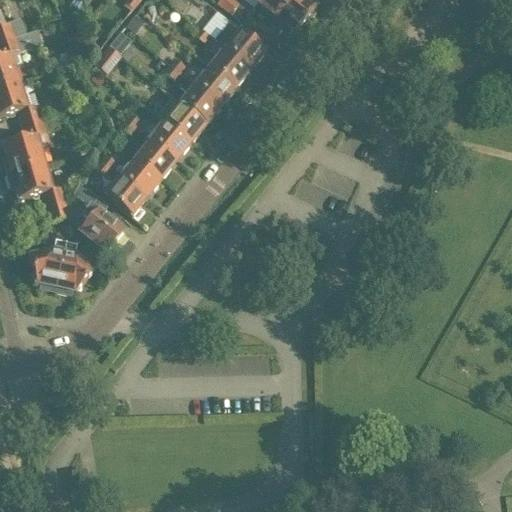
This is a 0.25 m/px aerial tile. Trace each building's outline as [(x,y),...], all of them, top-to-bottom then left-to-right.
[(129,0),(125,5),(131,11),(132,11),(140,1),(138,0),(129,0)] [(223,13),(232,3),(228,0),(221,0),(216,7),(223,13)] [(294,0),(263,0),(258,7),(276,22),(294,0)] [(267,33),(260,42),(266,47),(274,38),(276,40),(285,29),(295,37),(316,11),(302,0),(294,0),(276,22),(267,33)] [(223,13),(230,18),(238,8),(232,3),(223,13)] [(135,19),(127,29),(135,36),(143,25),(135,19)] [(0,45),(26,37),(20,22),(2,29),(0,23),(0,45)] [(213,44),(216,46),(224,53),(250,74),(266,55),(229,25),(213,44)] [(260,42),(267,33),(261,27),(252,36),(260,42)] [(203,46),(208,40),(198,32),(193,39),(203,46)] [(0,91),(17,86),(12,71),(22,67),(19,56),(42,48),(37,33),(26,37),(0,45),(0,91)] [(250,74),(224,53),(216,46),(209,54),(218,60),(209,71),(235,92),(250,74)] [(107,79),(122,60),(108,50),(94,69),(107,79)] [(161,62),(168,68),(178,76),(184,69),(167,55),(161,62)] [(173,83),(178,76),(168,68),(163,75),(173,83)] [(220,110),(235,92),(209,71),(194,89),(202,96),(220,110)] [(179,108),(206,129),(220,110),(202,96),(194,89),(186,82),(179,91),(188,98),(179,108)] [(22,102),(17,86),(0,91),(0,121),(17,116),(21,129),(40,123),(33,98),(22,102)] [(82,96),(80,101),(82,108),(92,104),(89,94),(82,96)] [(190,147),(206,129),(179,108),(165,126),(190,147)] [(100,125),(95,114),(87,117),(92,128),(100,125)] [(129,117),(124,123),(134,131),(139,124),(129,117)] [(3,149),(11,176),(42,168),(38,152),(49,150),(40,123),(21,129),(25,143),(3,149)] [(128,138),(134,131),(124,123),(118,130),(128,138)] [(165,126),(150,144),(176,165),(190,147),(165,126)] [(176,165),(150,144),(134,163),(161,184),(176,165)] [(98,165),(109,174),(115,166),(104,158),(98,165)] [(146,202),(161,184),(134,163),(120,182),(146,202)] [(93,171),(94,172),(104,180),(109,174),(98,165),(93,171)] [(46,183),(42,168),(11,176),(19,204),(41,198),(45,212),(65,207),(60,191),(54,193),(51,182),(46,183)] [(130,221),(146,202),(120,182),(104,200),(130,221)] [(86,208),(93,199),(79,187),(73,198),(80,203),(86,208)] [(65,207),(45,212),(49,226),(68,220),(65,207)] [(106,258),(124,236),(90,209),(82,218),(89,224),(79,236),(87,243),(98,252),(98,251),(106,258)] [(98,252),(87,243),(82,249),(93,258),(98,252)] [(54,296),(64,247),(55,245),(52,255),(29,261),(35,287),(40,288),(39,293),(54,296)] [(75,249),(64,247),(54,296),(70,300),(71,295),(75,296),(93,274),(74,259),(75,249)] [(71,479),(75,503),(87,501),(82,477),(71,479)]
